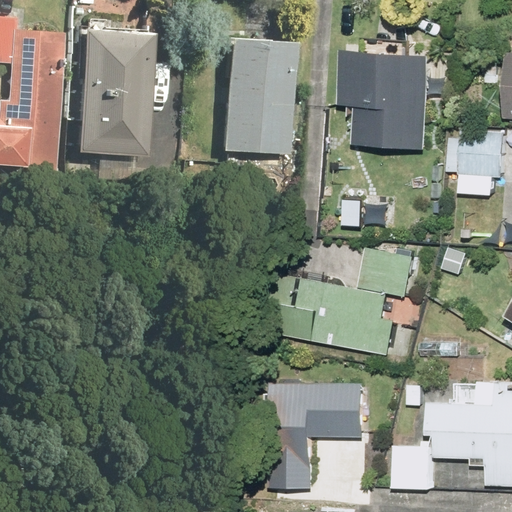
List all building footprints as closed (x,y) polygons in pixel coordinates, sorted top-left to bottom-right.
[(0,159),(55,162),(62,31),(14,28),(15,15),(0,14),(0,61),(10,62),(8,97),(0,96),(0,159)] [(152,30),(83,26),(76,147),(146,150),(152,30)] [(296,35),(228,30),(220,148),(289,152),(296,35)] [(441,48),(352,43),(349,101),(362,102),(360,142),(435,146),(441,48)] [(507,128),(465,126),(464,137),(451,136),(450,169),(462,169),(461,185),(498,186),(498,176),(505,176),(507,128)] [(289,271),(279,329),(396,350),(402,314),(388,311),(392,290),(289,271)] [(511,483),(511,378),(485,379),(485,398),(437,398),(437,431),(444,431),(444,454),(495,455),(495,483),(511,483)] [(369,464),(369,380),(273,379),(272,488),(318,488),(318,464),(369,464)]
